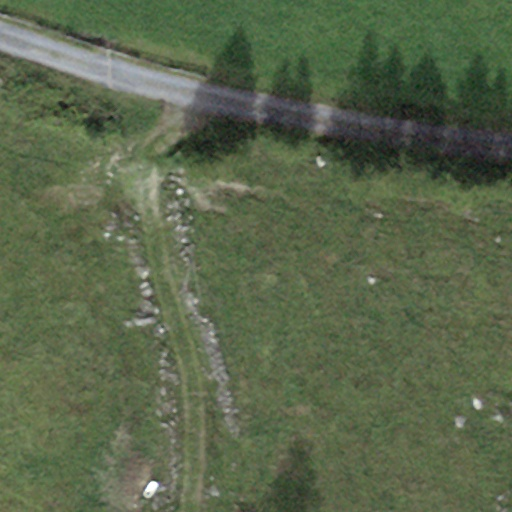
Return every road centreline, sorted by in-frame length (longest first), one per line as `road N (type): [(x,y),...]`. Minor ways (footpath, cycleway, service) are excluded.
road 1 (track): [(0,32),(204,93),(511,126)]
road 2 (track): [(204,93),(176,166),(218,362),(207,511)]
